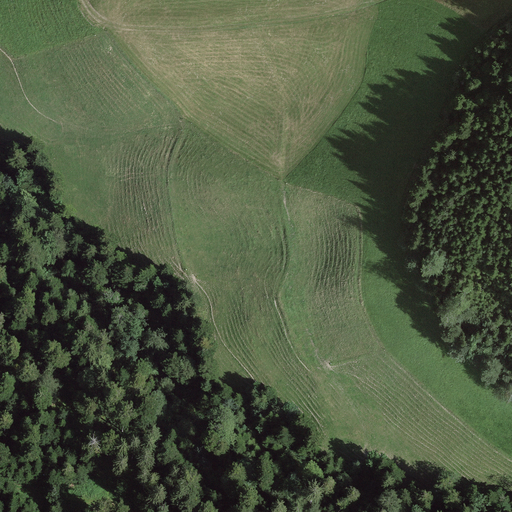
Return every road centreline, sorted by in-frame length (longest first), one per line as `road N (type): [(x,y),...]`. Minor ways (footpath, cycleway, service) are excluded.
road 1 (track): [(109,505),(108,470),(69,405),(50,342),(0,273)]
road 2 (track): [(0,481),(126,511)]
